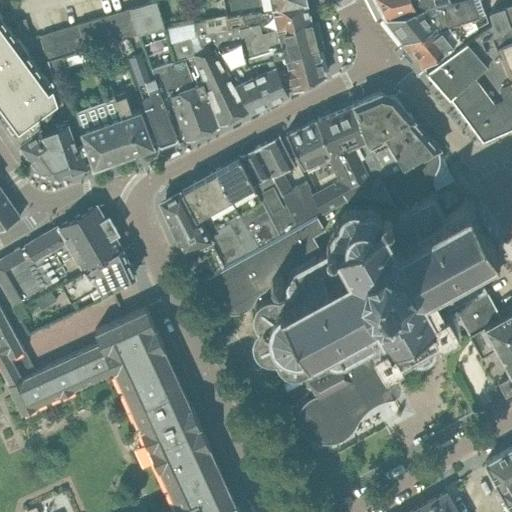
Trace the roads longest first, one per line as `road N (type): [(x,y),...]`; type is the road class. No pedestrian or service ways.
road 1 (residential): [(270,511),(136,221),(137,197)]
road 2 (residential): [(382,58),(151,181),(137,197)]
road 3 (residential): [(511,415),(348,511)]
road 4 (residential): [(511,143),(472,159),(382,58)]
